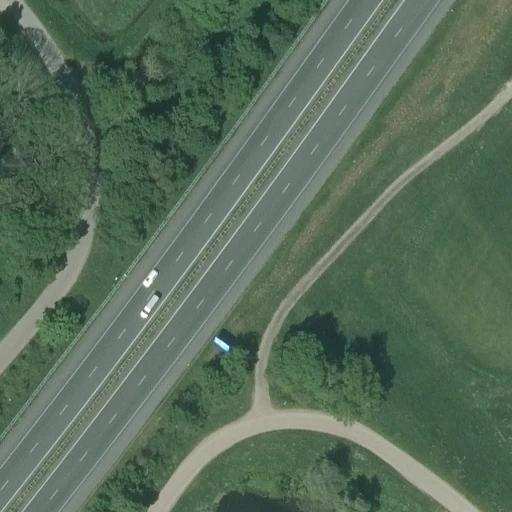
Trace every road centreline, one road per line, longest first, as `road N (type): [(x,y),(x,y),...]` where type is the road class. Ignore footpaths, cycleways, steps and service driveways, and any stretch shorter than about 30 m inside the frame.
road 1 (motorway): [(41,511),(426,0)]
road 2 (motorway): [(364,0),(0,488)]
road 3 (unclassified): [(9,0),(76,99),(91,173),(79,252),(50,302),(0,359)]
road 4 (unclassified): [(461,511),(336,426),(290,418),(249,418),(208,445),(158,511)]
